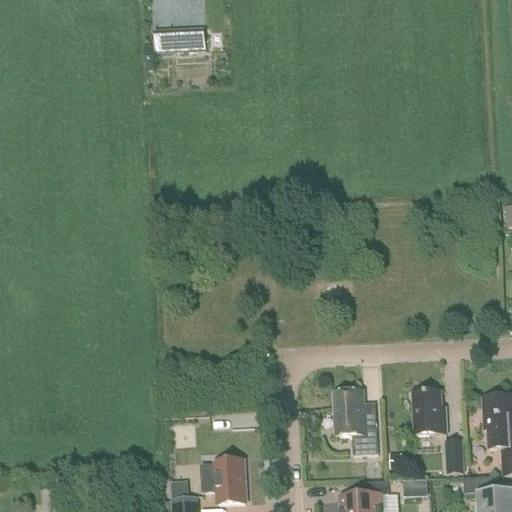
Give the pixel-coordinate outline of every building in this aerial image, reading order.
[(205,32),(193,33),(194,53),(206,52),(205,32)] [(181,33),(157,35),(158,54),(182,53),(181,33)] [(364,414),(363,394),(336,395),(338,439),(354,439),(355,459),(380,458),(378,429),(377,414),(364,414)] [(443,420),(442,394),(414,396),(416,438),(448,437),(447,420),(443,420)] [(511,399),(484,401),(486,433),(490,433),(491,453),(503,452),(505,480),(511,479),(511,399)] [(465,478),(463,445),(446,446),(447,479),(465,478)] [(402,456),(391,457),(391,472),(402,472),(402,456)] [(204,495),(219,494),(220,508),(247,507),(244,463),(217,464),(217,467),(203,468),(204,495)] [(481,511),(511,511),(511,493),(491,495),(490,480),(465,481),(466,498),(480,497),(481,511)] [(342,511),(383,511),(383,499),(390,498),(389,485),(364,486),(365,499),(342,500),(342,511)] [(44,511),(60,511),(59,493),(43,494),(44,511)] [(383,499),(383,511),(399,511),(399,498),(390,498),(383,499)] [(172,511),(199,511),(199,502),(172,503),(172,511)]
